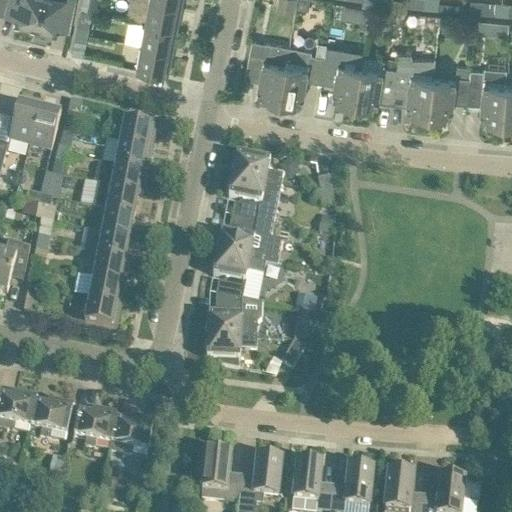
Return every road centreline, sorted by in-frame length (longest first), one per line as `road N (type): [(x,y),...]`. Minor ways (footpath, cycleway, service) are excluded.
road 1 (residential): [(461,435),(206,412),(174,393),(155,364)]
road 2 (residential): [(208,106),(249,128),(511,164)]
road 3 (residential): [(155,364),(208,106)]
road 4 (residential): [(208,106),(0,54)]
road 5 (residential): [(155,364),(0,332)]
